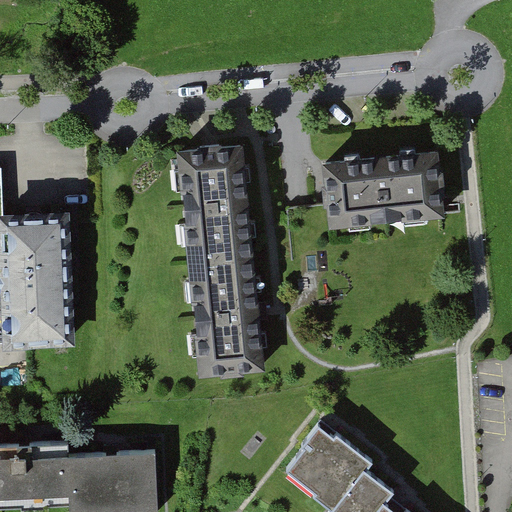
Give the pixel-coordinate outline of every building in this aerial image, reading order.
[(247,136),(170,144),(193,374),(270,367),(247,136)] [(441,142),(321,155),(329,226),(449,213),(441,142)] [(8,161),(0,161),(0,342),(78,339),(73,207),(10,210),(8,161)] [(372,455),(320,415),(283,464),(342,509),(339,511),(393,511),(383,504),(393,491),(362,467),(372,455)] [(159,511),(157,446),(0,453),(0,500),(59,498),(60,511),(159,511)]
